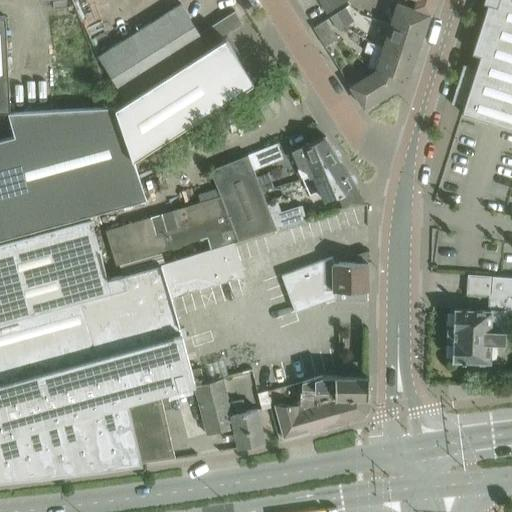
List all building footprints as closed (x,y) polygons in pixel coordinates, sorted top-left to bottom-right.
[(345,0),(324,0),(320,3),(327,13),(346,1),(345,0)] [(395,1),(394,2),(430,13),(434,0),(414,0),(412,6),(395,1)] [(476,68),(463,64),(452,102),(464,106),(462,112),(511,128),(511,0),(483,0),(483,2),(488,4),(472,53),(480,56),(476,68)] [(423,35),(430,13),(394,2),(387,25),(423,35)] [(124,96),(206,45),(181,3),(99,54),(124,96)] [(336,13),(345,27),(354,21),(346,7),(336,13)] [(345,27),(336,13),(329,17),(338,31),(345,27)] [(5,16),(0,16),(0,111),(10,111),(5,16)] [(313,27),(325,46),(337,38),(325,20),(313,27)] [(387,25),(380,45),(416,56),(423,35),(387,25)] [(225,38),(115,108),(133,159),(253,82),(225,38)] [(367,41),(364,51),(372,53),(368,66),(376,69),(376,67),(377,68),(400,76),(409,79),(416,56),(380,45),(367,41)] [(377,68),(376,68),(376,70),(350,86),(364,108),(396,87),(400,76),(377,68)] [(133,159),(115,108),(114,107),(8,112),(14,136),(0,139),(0,239),(147,198),(133,159)] [(310,175),(342,162),(325,136),(291,151),(304,178),(310,175)] [(248,156),(254,170),(283,158),(277,142),(248,154),(248,156)] [(273,217),(268,205),(254,170),(248,156),(211,170),(221,195),(107,231),(117,264),(203,238),(206,251),(234,242),(277,228),(273,217)] [(324,200),(356,188),(357,188),(342,162),(310,175),(304,178),(311,195),(320,191),(324,200)] [(273,217),(277,228),(306,219),(302,205),(282,212),(278,202),(268,205),(273,217)] [(0,307),(108,278),(92,220),(0,245),(0,307)] [(234,242),(206,251),(161,263),(171,298),(244,275),(234,242)] [(333,256),(281,275),(295,312),(336,297),(335,290),(368,290),(368,262),(368,250),(355,254),(355,262),(334,262),(333,256)] [(0,480),(40,476),(89,470),(142,463),(142,462),(128,403),(167,392),(195,385),(191,369),(171,298),(161,263),(108,278),(0,307),(0,480)] [(511,276),(468,274),(467,293),(482,294),(481,310),(454,309),(452,360),(490,361),(490,342),(504,342),(505,312),(511,312),(511,276)] [(299,404),(274,404),(283,438),(367,414),(368,376),(328,375),(320,376),(319,376),(299,381),(299,404)] [(229,402),(224,377),(195,385),(207,434),(234,429),(229,402)] [(142,462),(175,457),(164,409),(171,408),(167,392),(128,403),(142,462)] [(262,409),(270,407),(267,395),(259,397),(262,409)] [(238,447),(264,442),(258,409),(244,411),(242,400),(229,402),(234,429),(238,447)]
